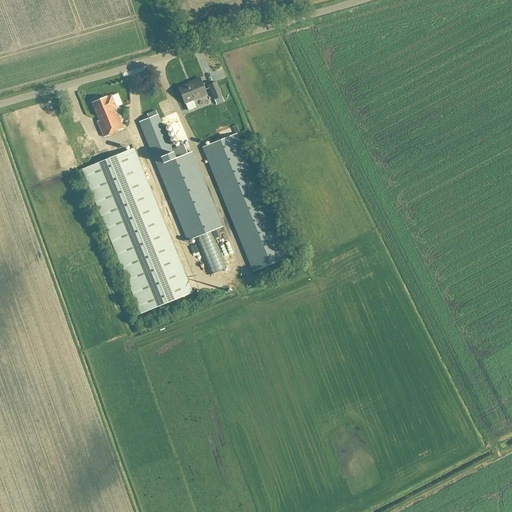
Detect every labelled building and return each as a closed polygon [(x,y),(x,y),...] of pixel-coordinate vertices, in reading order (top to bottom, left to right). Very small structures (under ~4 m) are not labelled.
[(178,89),(184,104),(206,95),(199,79),(192,82),(192,83),(178,89)] [(224,102),(216,83),(208,86),(216,105),(224,102)] [(111,97),(107,98),(106,98),(92,104),(99,121),(96,122),(103,138),(122,130),(114,110),(116,109),(116,108),(122,106),(117,95),(111,97)] [(223,227),(192,152),(188,154),(184,144),(172,149),(158,115),(156,111),(147,115),(149,119),(139,123),(187,241),(223,227)] [(253,271),(287,257),(237,134),(203,148),(253,271)] [(141,315),(192,293),(134,149),(82,170),(141,315)]
